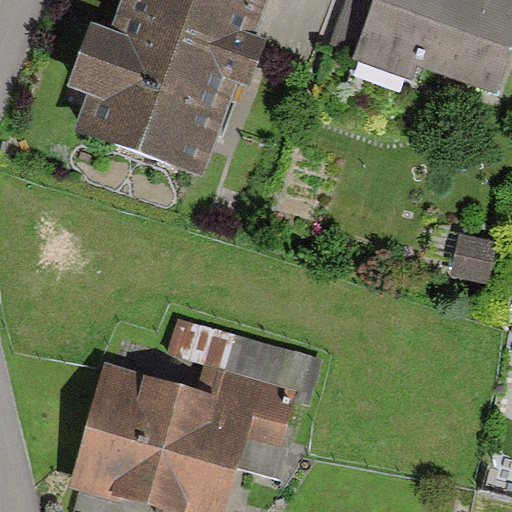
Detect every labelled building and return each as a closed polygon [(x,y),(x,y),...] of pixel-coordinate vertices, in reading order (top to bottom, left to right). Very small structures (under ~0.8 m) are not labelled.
[(268,0),(120,0),(110,28),(92,21),(69,83),(92,92),(78,133),(203,178),(237,84),(252,89),(271,36),(257,31),(268,0)] [(369,0),(368,0),(343,0),(328,44),(351,52),(369,0)] [(497,93),(511,51),(511,0),(372,0),(350,60),(415,84),(422,65),(497,93)] [(501,243),(459,234),(450,273),(492,283),(501,243)] [(281,478),(302,406),(308,408),(323,357),(177,315),(157,382),(107,368),(75,481),(169,508),(176,510),(176,511),(222,511),(236,466),(281,478)]
